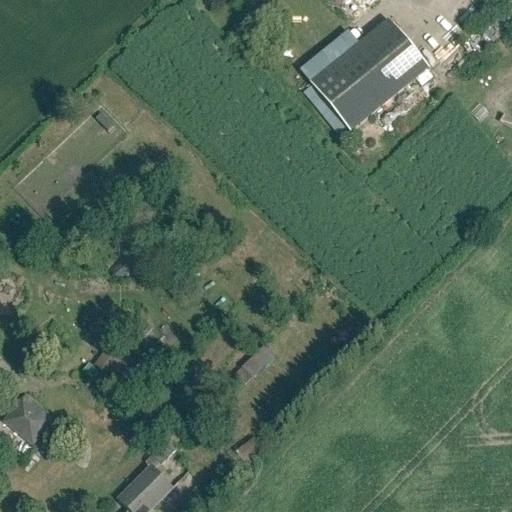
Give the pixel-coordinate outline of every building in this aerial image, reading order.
[(352,22),(374,0),(343,0),(337,7),(352,22)] [(350,136),(429,71),(389,23),(310,88),(350,136)] [(127,390),(135,379),(124,371),(131,361),(111,345),(93,369),(113,385),(116,382),(127,390)] [(241,370),(233,378),(243,389),(252,381),(241,370)] [(32,446),(52,421),(25,399),(5,424),(32,446)] [(167,444),(159,452),(166,459),(174,451),(167,444)] [(153,511),(173,492),(152,471),(151,470),(119,503),(128,511),(153,511)] [(179,511),(197,511),(209,502),(196,489),(176,509),(179,511)]
